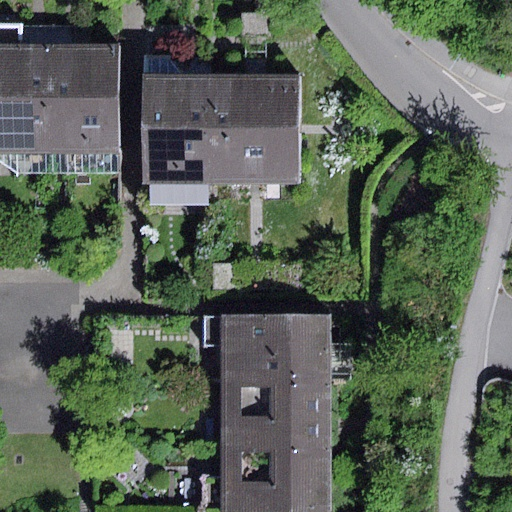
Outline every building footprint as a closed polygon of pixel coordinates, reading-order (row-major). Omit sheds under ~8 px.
[(270,14),(241,14),(241,37),(270,37),(270,14)] [(0,151),(47,151),(48,49),(21,49),(21,26),(0,25),(0,151)] [(119,49),(48,49),(47,151),(120,151),(119,49)] [(141,54),(142,186),(217,186),(217,77),(186,77),(171,54),(141,54)] [(299,77),(217,77),(217,186),(257,185),(300,185),(299,77)] [(47,151),(0,151),(0,159),(18,176),(120,176),(120,151),(47,151)] [(235,266),(235,290),(298,289),(298,266),(235,266)] [(219,317),(219,381),(331,380),(330,316),(219,317)] [(219,381),(220,445),(332,446),(331,380),(219,381)] [(331,511),(332,446),(220,445),(220,479),(203,479),(203,511),(331,511)]
